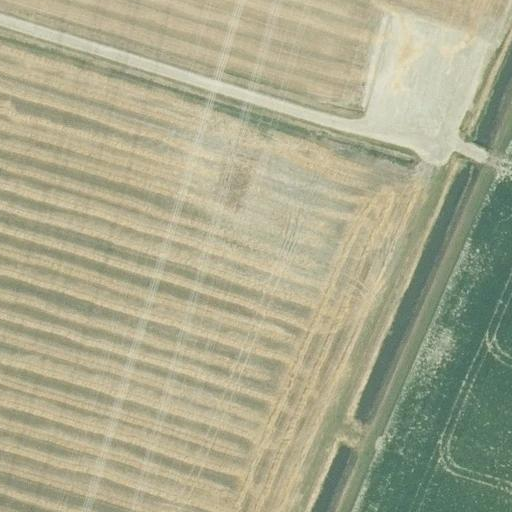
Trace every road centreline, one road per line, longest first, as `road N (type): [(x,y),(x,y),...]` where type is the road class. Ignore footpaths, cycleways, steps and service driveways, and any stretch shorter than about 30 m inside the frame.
road 1 (track): [(442,153),(0,18)]
road 2 (track): [(410,228),(447,143),(492,160)]
